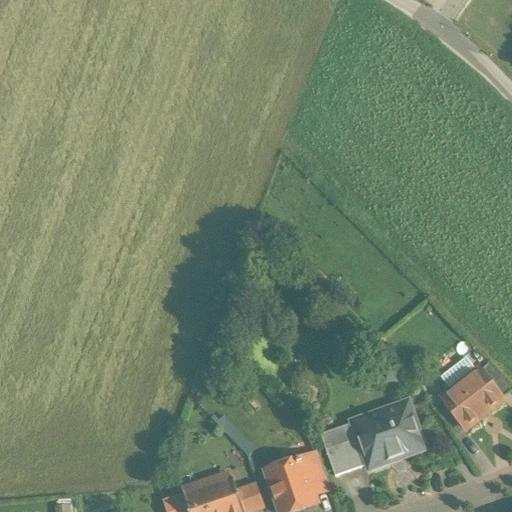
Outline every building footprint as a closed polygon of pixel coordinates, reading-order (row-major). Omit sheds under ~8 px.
[(511,392),(511,387),(490,365),(481,373),(502,400),(511,392)] [(480,372),(442,401),(465,431),(503,402),(502,400),(481,373),(480,372)] [(409,405),(352,425),(357,440),(367,467),(368,470),(424,450),(409,405)] [(357,440),(325,451),(335,478),(367,467),(357,440)] [(330,491),(318,457),(302,462),(313,497),(330,491)] [(302,462),(301,461),(283,467),(278,464),(270,467),(267,473),(265,473),(277,511),(298,511),(316,506),(313,497),(302,462)] [(244,511),(233,480),(183,498),(188,511),(244,511)]
